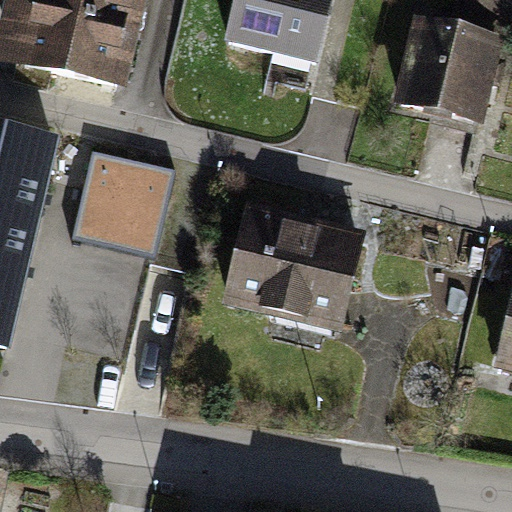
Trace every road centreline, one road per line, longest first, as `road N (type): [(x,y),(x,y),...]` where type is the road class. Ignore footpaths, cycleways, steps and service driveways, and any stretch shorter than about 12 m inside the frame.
road 1 (residential): [(511,219),(162,144),(0,94)]
road 2 (residential): [(0,424),(511,492)]
